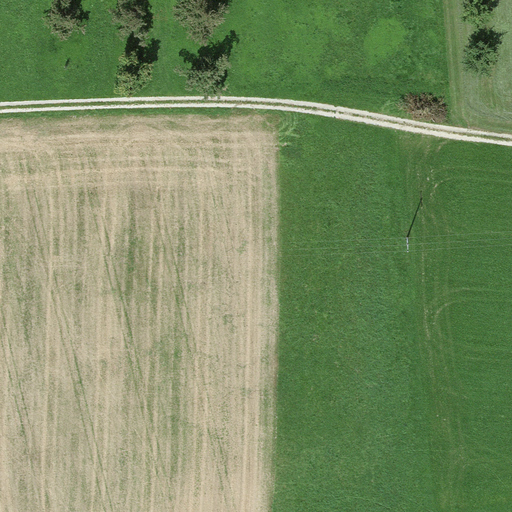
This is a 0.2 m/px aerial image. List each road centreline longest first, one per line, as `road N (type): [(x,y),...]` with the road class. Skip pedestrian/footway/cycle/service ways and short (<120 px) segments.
road 1 (track): [(511,138),(206,95),(0,107)]
road 2 (track): [(422,511),(389,121)]
